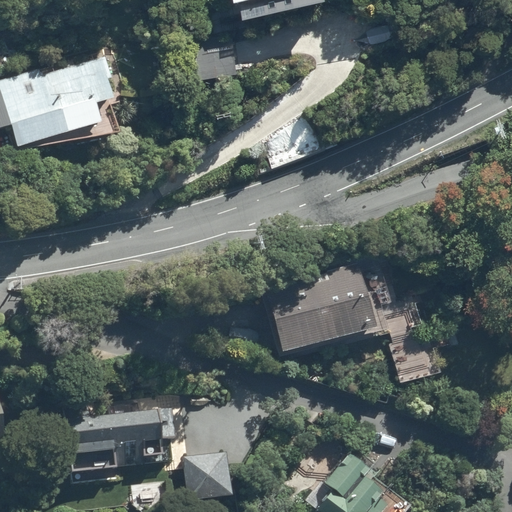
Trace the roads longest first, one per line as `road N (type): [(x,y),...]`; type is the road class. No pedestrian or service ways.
road 1 (secondary): [(0,261),(132,240),(280,194)]
road 2 (secondary): [(280,194),(511,89)]
road 3 (unclassified): [(511,166),(474,170),(355,213),(313,212),(280,194)]
